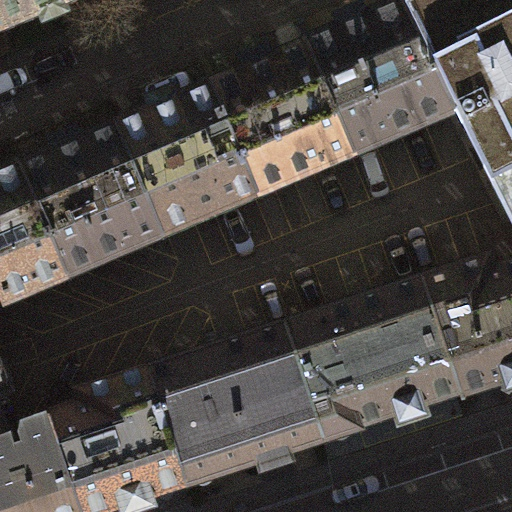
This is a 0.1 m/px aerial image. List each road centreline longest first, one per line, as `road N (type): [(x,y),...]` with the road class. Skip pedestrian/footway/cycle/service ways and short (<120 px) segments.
road 1 (residential): [(0,102),(242,0)]
road 2 (residential): [(370,511),(511,466)]
